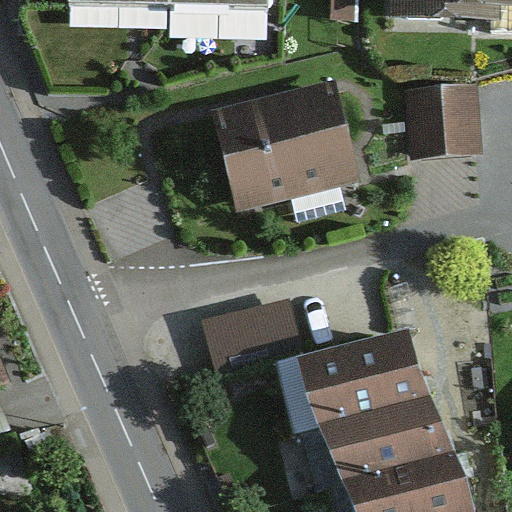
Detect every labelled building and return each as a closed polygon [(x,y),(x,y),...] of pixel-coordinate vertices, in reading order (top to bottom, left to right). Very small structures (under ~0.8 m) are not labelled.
[(511,0),(403,0),(402,27),(511,32),(511,0)] [(479,88),(406,94),(411,164),(484,159),(479,88)] [(347,95),(230,125),(252,212),(369,183),(347,95)] [(285,311),(208,330),(218,371),(295,353),(285,311)] [(325,433),(428,408),(404,345),(300,369),(325,433)] [(0,354),(0,387),(12,383),(0,354)] [(325,433),(347,488),(449,465),(428,408),(325,433)] [(466,511),(449,465),(347,488),(356,511),(466,511)]
